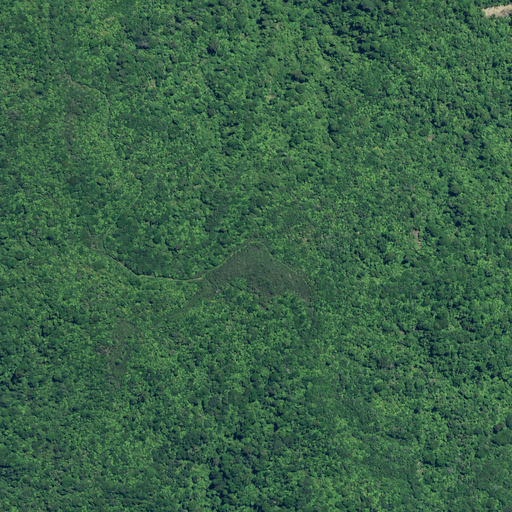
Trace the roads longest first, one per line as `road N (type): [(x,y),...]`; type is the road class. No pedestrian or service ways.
road 1 (track): [(511,452),(505,450),(447,508),(422,504),(408,477),(366,442),(356,411),(339,396),(337,374),(320,368),(313,286),(258,240),(200,273)]
road 2 (track): [(51,0),(64,66),(104,92),(110,141),(140,183),(101,232),(100,245),(139,272),(200,273)]
